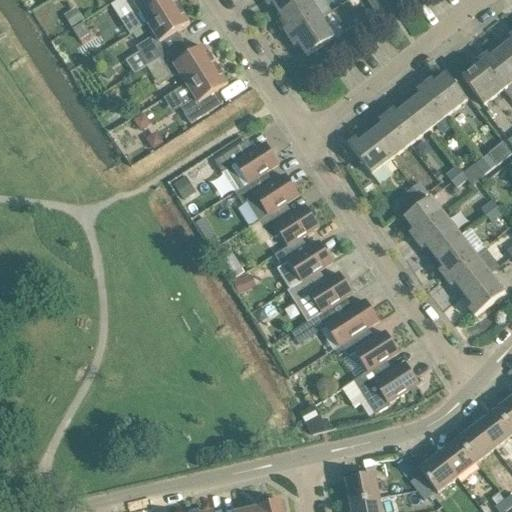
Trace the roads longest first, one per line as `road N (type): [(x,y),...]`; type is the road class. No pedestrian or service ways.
road 1 (residential): [(474,387),(401,292),(302,136)]
road 2 (residential): [(72,511),(300,459)]
road 3 (residential): [(302,136),(481,0)]
road 4 (residential): [(300,459),(419,431),(474,387)]
road 5 (residential): [(302,136),(216,0)]
